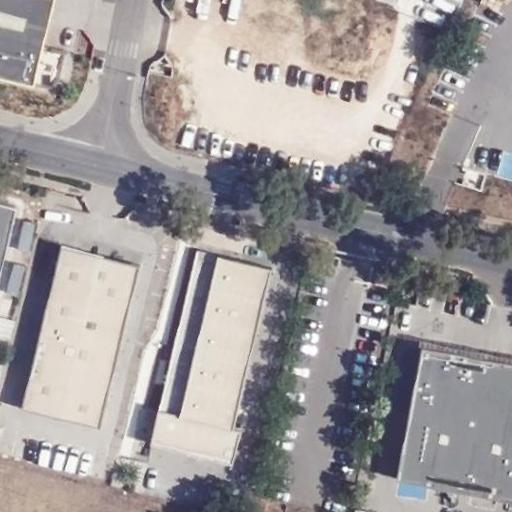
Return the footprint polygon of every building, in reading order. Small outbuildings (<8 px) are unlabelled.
[(0,0),(0,77),(33,86),(44,39),(52,0),(0,0)] [(423,0),(416,0),(412,7),(441,26),(448,16),(423,0)] [(55,43),(44,39),(33,86),(46,87),(53,82),(57,74),(61,62),(60,48),(55,43)] [(52,242),(12,404),(89,423),(128,260),(52,242)] [(262,263),(187,245),(140,439),(223,459),(231,425),(223,423),(262,263)] [(398,281),(382,277),(379,291),(395,293),(398,281)] [(0,316),(0,337),(11,338),(12,317),(0,316)] [(511,359),(424,342),(399,476),(511,497),(511,359)]
